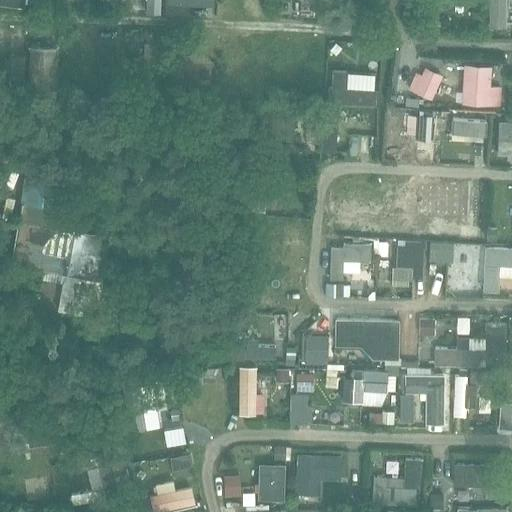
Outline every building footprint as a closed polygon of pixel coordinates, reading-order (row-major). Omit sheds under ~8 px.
[(0,0),(0,13),(24,14),(24,0),(0,0)] [(48,0),(48,12),(75,14),(75,0),(48,0)] [(144,0),(145,5),(143,5),(142,22),(160,23),(160,0),(144,0)] [(165,0),(166,20),(210,19),(210,3),(187,3),(187,0),(165,0)] [(279,0),(279,9),(312,11),(312,0),(279,0)] [(505,37),(505,2),(488,2),(488,37),(505,37)] [(453,30),(471,30),(471,18),(453,18),(453,30)] [(294,74),(293,93),(318,93),(320,57),(305,56),(304,74),(294,74)] [(159,108),(158,76),(138,76),(139,109),(159,108)] [(490,99),(490,79),(461,78),(460,118),(499,120),(500,100),(490,99)] [(404,117),(425,125),(440,87),(419,79),(404,117)] [(335,102),(334,118),(367,119),(367,103),(335,102)] [(390,131),(389,165),(400,165),(401,131),(390,131)] [(451,149),(483,151),(484,134),(452,132),(451,149)] [(293,196),(294,182),(277,181),(276,195),(293,196)] [(345,243),(359,244),(362,200),(333,198),(332,231),(346,232),(345,243)] [(413,221),(395,220),(394,245),(424,247),(426,214),(413,213),(413,221)] [(10,261),(10,262),(40,266),(42,275),(62,277),(67,269),(76,270),(78,280),(91,281),(95,273),(101,274),(107,229),(79,225),(16,217),(13,235),(47,239),(43,265),(10,261)] [(478,254),(480,219),(453,218),(452,234),(434,233),(434,253),(478,254)] [(429,276),(445,276),(445,303),(474,303),(474,275),(480,275),(479,257),(429,257),(429,276)] [(367,278),(367,258),(328,258),(328,293),(349,293),(349,278),(367,278)] [(481,307),(499,308),(500,290),(511,290),(511,262),(483,261),(481,307)] [(391,294),(410,295),(411,281),(392,280),(391,294)] [(41,282),(39,291),(61,295),(63,286),(41,282)] [(271,311),(272,286),(265,286),(263,310),(271,311)] [(334,331),(332,366),(395,369),(396,334),(334,331)] [(330,347),(299,351),(301,374),(333,370),(330,347)] [(484,352),(456,351),(455,362),(433,361),(432,378),(455,379),(455,362),(484,364),(484,352)] [(235,428),(254,428),(255,379),(237,379),(235,428)] [(351,385),(352,410),(389,409),(388,384),(351,385)] [(404,415),(424,416),(423,438),(442,439),(443,389),(405,387),(404,415)] [(466,389),(455,388),(453,430),(463,431),(466,389)] [(59,415),(26,419),(27,431),(37,430),(38,435),(49,434),(50,444),(63,443),(59,415)] [(389,437),(392,427),(377,423),(374,433),(389,437)] [(141,457),(166,453),(164,443),(139,447),(141,457)] [(100,452),(75,459),(78,471),(97,466),(102,486),(121,481),(116,461),(103,464),(100,452)] [(295,493),(339,494),(340,469),(296,468),(295,493)] [(282,511),(284,478),(255,477),(253,511),(282,511)] [(402,501),(403,491),(371,489),(370,511),(413,511),(415,501),(402,501)] [(172,497),(145,504),(146,511),(192,511),(190,498),(173,502),(172,497)]
